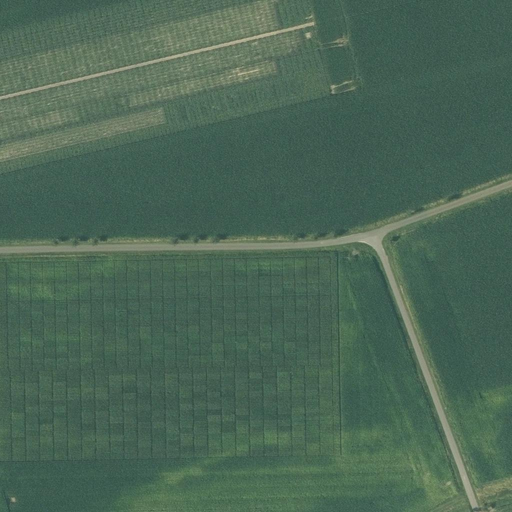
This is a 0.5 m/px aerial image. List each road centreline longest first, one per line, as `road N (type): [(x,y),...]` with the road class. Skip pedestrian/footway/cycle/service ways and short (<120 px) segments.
road 1 (unclassified): [(370,233),(293,243),(0,249)]
road 2 (unclassified): [(370,233),(476,511)]
road 3 (unclassified): [(511,181),(370,233)]
